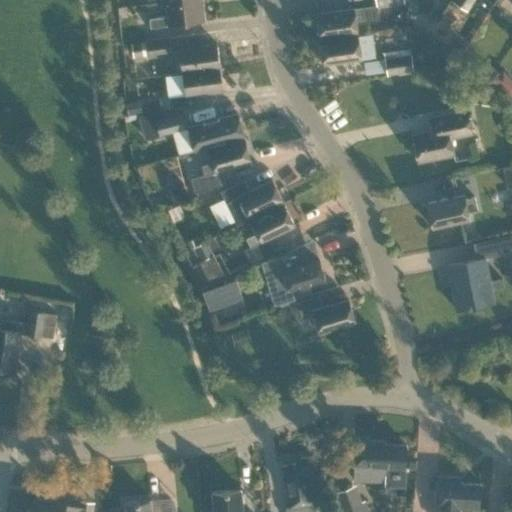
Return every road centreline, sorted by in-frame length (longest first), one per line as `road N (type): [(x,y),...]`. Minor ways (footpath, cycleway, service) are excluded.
road 1 (unclassified): [(404,397),(403,334),(358,193),(295,98),(278,57),(270,0)]
road 2 (tertiary): [(404,397),(340,397),(174,439),(0,450)]
